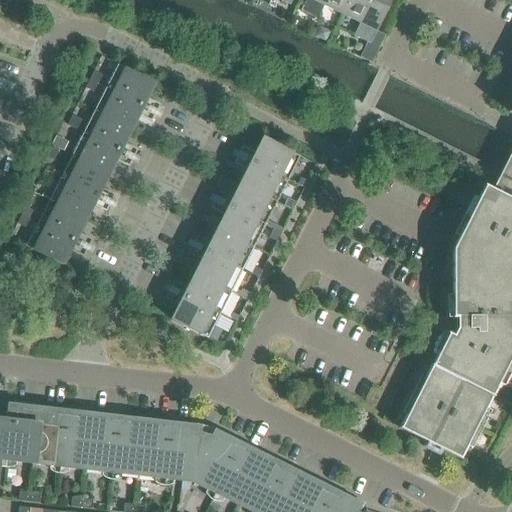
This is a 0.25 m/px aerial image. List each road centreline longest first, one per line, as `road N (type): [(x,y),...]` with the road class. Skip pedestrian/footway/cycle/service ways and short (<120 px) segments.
road 1 (residential): [(69,384),(210,100),(59,22)]
road 2 (residential): [(461,511),(233,397)]
road 3 (residential): [(233,397),(343,168)]
road 4 (residential): [(233,397),(69,384)]
road 5 (residential): [(0,142),(59,22)]
